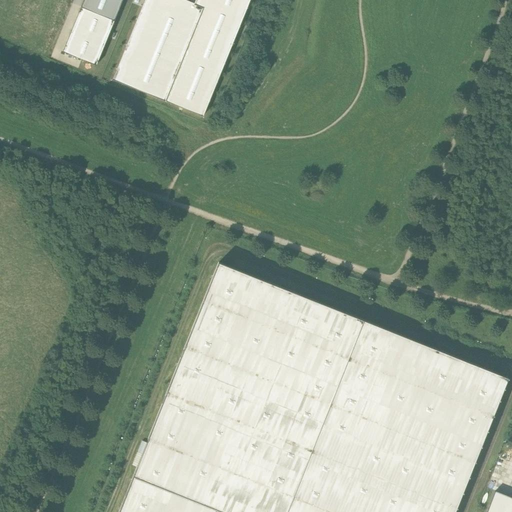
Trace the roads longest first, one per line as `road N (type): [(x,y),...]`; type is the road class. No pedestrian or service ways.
road 1 (track): [(166,200),(395,283),(505,0)]
road 2 (track): [(35,511),(166,200)]
road 3 (track): [(192,122),(0,42)]
road 4 (track): [(0,140),(166,200)]
road 5 (track): [(395,283),(511,313)]
